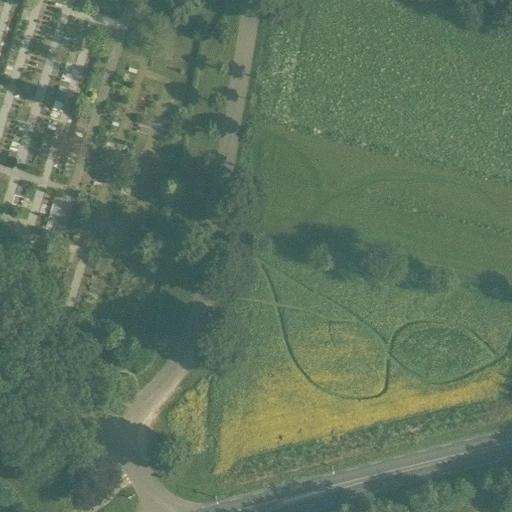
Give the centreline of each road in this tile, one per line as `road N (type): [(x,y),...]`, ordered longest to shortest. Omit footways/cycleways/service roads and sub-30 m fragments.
road 1 (unclassified): [(104,428),(162,380),(184,332),(245,0)]
road 2 (primary): [(258,511),(511,444)]
road 3 (unclassified): [(104,428),(0,302)]
